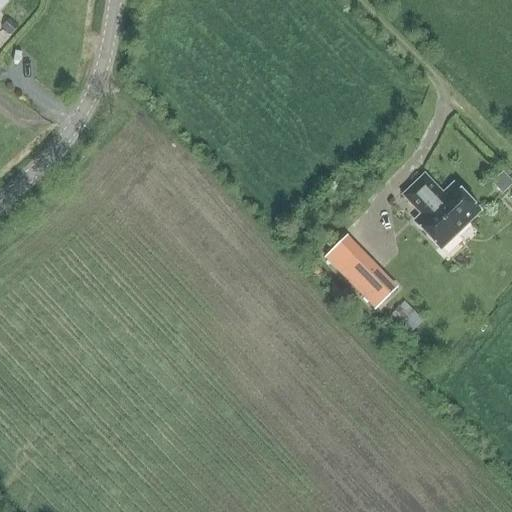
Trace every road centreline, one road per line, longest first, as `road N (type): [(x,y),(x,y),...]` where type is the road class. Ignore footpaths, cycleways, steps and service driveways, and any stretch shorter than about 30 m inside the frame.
road 1 (tertiary): [(0,201),(47,158),(82,110),(105,51),(112,0)]
road 2 (track): [(357,0),(511,160)]
